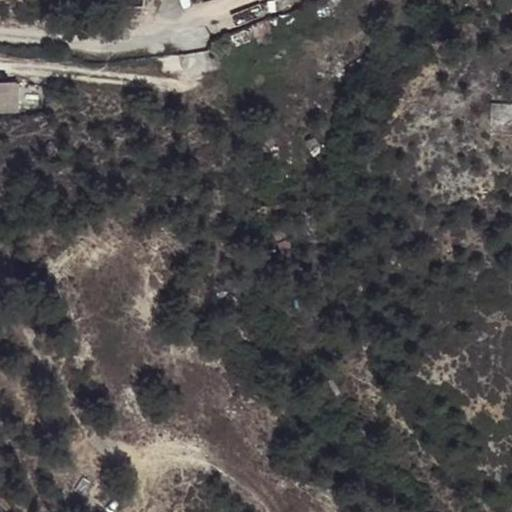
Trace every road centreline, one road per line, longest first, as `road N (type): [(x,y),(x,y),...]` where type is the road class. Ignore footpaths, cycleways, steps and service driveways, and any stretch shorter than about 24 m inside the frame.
road 1 (track): [(0,35),(111,49),(263,0)]
road 2 (track): [(182,27),(188,84),(0,67)]
road 3 (track): [(0,282),(110,452),(152,462)]
